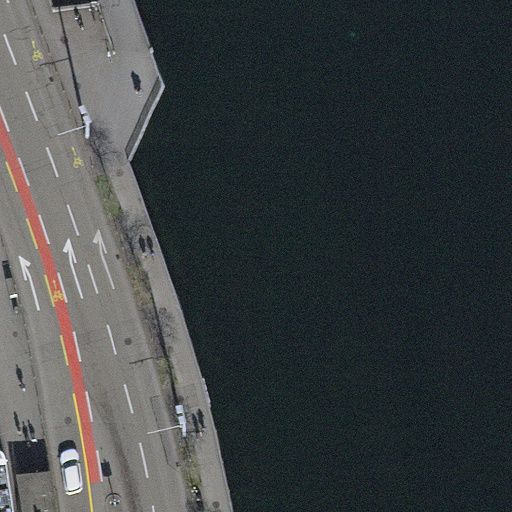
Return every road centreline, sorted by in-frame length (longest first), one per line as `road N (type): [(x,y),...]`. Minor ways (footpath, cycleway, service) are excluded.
road 1 (tertiary): [(152,511),(128,408),(60,247)]
road 2 (tertiary): [(81,511),(60,247)]
road 3 (tertiary): [(60,247),(0,92)]
